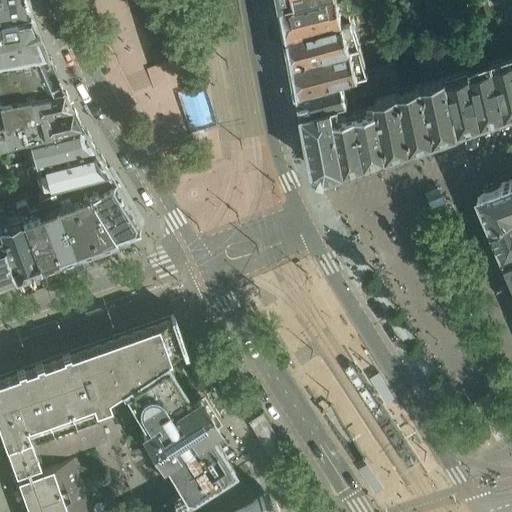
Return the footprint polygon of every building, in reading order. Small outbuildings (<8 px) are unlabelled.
[(0,0),(0,15),(29,10),(25,0),(0,0)] [(351,0),(288,0),(285,1),(291,33),(346,18),(354,15),(351,0)] [(511,35),(510,28),(502,29),(488,0),(482,0),(488,21),(475,25),(478,38),(487,35),(487,36),(482,38),(484,45),(491,44),(492,51),(494,63),(507,113),(511,111),(511,35)] [(29,10),(0,15),(0,55),(45,48),(36,28),(37,28),(34,20),(33,20),(29,10)] [(346,18),(291,33),(296,60),(353,44),(346,18)] [(353,44),(296,60),(300,88),(360,72),(353,44)] [(45,48),(0,55),(0,94),(0,95),(61,82),(45,48)] [(494,63),(492,51),(481,54),(482,56),(469,60),(472,71),(471,71),(483,121),(507,113),(494,63)] [(394,62),(369,69),(372,83),(397,76),(394,62)] [(372,83),(369,69),(360,72),(300,88),(304,109),(330,102),(374,90),(372,83)] [(471,71),(449,78),(459,129),(483,121),(471,71)] [(447,72),(423,80),(435,138),(456,131),(459,129),(449,78),(447,72)] [(372,83),(374,90),(388,153),(411,145),(400,88),(397,76),(372,83)] [(423,80),(400,88),(411,145),(435,138),(423,80)] [(70,101),(61,82),(0,95),(0,94),(0,116),(1,117),(5,116),(70,101)] [(211,124),(213,120),(204,92),(199,90),(186,95),(184,99),(193,126),(197,128),(211,124)] [(341,169),(388,153),(374,90),(330,102),(341,169)] [(70,101),(5,116),(1,117),(6,138),(22,134),(29,132),(78,118),(70,101)] [(341,169),(330,102),(304,109),(314,168),(326,174),(341,169)] [(78,118),(29,132),(22,134),(26,144),(31,159),(33,159),(38,157),(93,142),(78,118)] [(93,142),(38,157),(33,159),(42,185),(51,183),(81,175),(107,167),(93,142)] [(41,261),(20,206),(17,199),(0,156),(0,222),(18,269),(41,261)] [(138,219),(107,167),(81,175),(82,178),(84,186),(115,235),(135,228),(138,219)] [(115,235),(84,186),(82,178),(71,181),(74,189),(77,188),(79,194),(71,196),(96,242),(115,235)] [(511,179),(494,186),(485,190),(482,197),(482,199),(493,222),(511,214),(511,179)] [(96,242),(71,196),(62,199),(60,194),(63,193),(59,185),(49,188),(76,249),(96,242)] [(76,249),(49,188),(38,192),(41,200),(45,199),(47,204),(38,207),(57,255),(76,249)] [(57,255),(38,207),(28,210),(26,205),(29,204),(26,196),(17,199),(20,206),(41,261),(57,255)] [(511,214),(493,222),(506,253),(511,250),(511,214)] [(0,275),(18,269),(0,222),(0,275)] [(121,386),(165,359),(173,354),(172,351),(182,348),(178,337),(179,337),(178,335),(180,335),(177,327),(176,328),(176,327),(174,327),(170,316),(76,350),(100,419),(114,415),(108,398),(113,396),(112,392),(121,386)] [(108,439),(100,419),(76,350),(69,352),(68,350),(61,352),(62,354),(42,362),(41,359),(34,362),(35,364),(30,366),(61,455),(108,439)] [(218,423),(198,392),(189,398),(165,359),(121,386),(145,426),(142,428),(161,459),(163,458),(186,496),(233,467),(209,429),(218,423)] [(61,455),(30,366),(24,368),(23,366),(16,368),(17,370),(0,376),(0,431),(3,441),(1,441),(0,444),(0,447),(8,470),(13,472),(61,455)] [(511,511),(511,429),(493,398),(490,400),(482,405),(473,411),(465,416),(499,472),(511,479),(511,494),(505,498),(509,506),(498,511),(511,511)] [(73,457),(17,477),(19,482),(17,482),(15,486),(20,500),(80,478),(73,457)] [(278,511),(279,511),(279,509),(279,507),(278,504),(278,502),(277,500),(276,499),(274,497),(273,495),(271,494),(269,493),(267,492),(265,492),(263,491),(261,491),(252,496),(233,467),(186,496),(195,511),(278,511)] [(92,511),(80,478),(20,500),(24,511),(92,511)]
